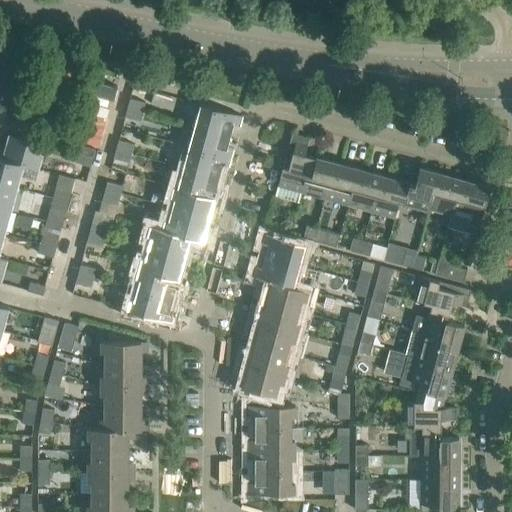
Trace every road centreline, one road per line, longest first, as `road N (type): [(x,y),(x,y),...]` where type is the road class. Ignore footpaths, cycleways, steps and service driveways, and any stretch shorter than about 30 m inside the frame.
road 1 (residential): [(195,336),(256,115),(274,107),(511,172)]
road 2 (tertiary): [(380,72),(7,0)]
road 3 (residential): [(55,300),(125,78)]
road 4 (residential): [(234,511),(213,500),(211,345),(195,336)]
road 5 (residential): [(195,336),(55,300)]
road 6 (tertiary): [(380,72),(416,89),(511,94)]
road 7 (residential): [(494,511),(496,419),(507,379)]
road 8 (tertiary): [(511,66),(380,72)]
